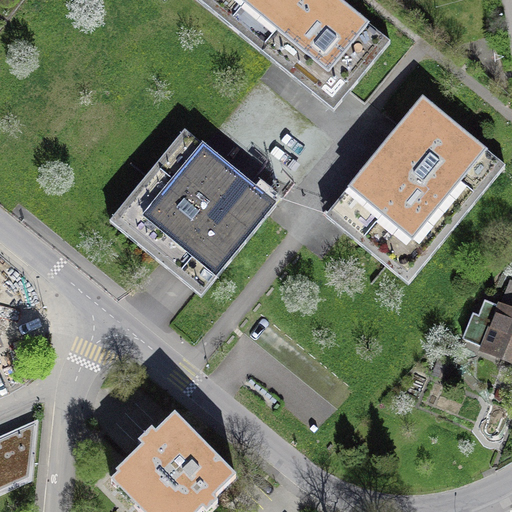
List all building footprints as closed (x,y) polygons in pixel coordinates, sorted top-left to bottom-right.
[(195,0),(270,61),(320,0),(195,0)] [(333,113),(390,44),(336,0),(320,0),(270,61),(333,113)] [(408,293),(506,175),(423,106),(325,224),(408,293)] [(202,306),(276,214),(185,140),(110,231),(169,279),(202,306)] [(474,352),(511,365),(511,310),(492,303),(474,352)] [(452,363),(440,358),(433,375),(446,380),(452,363)] [(213,511),(240,484),(179,425),(116,492),(137,511),(213,511)] [(0,441),(0,486),(17,479),(0,441)]
